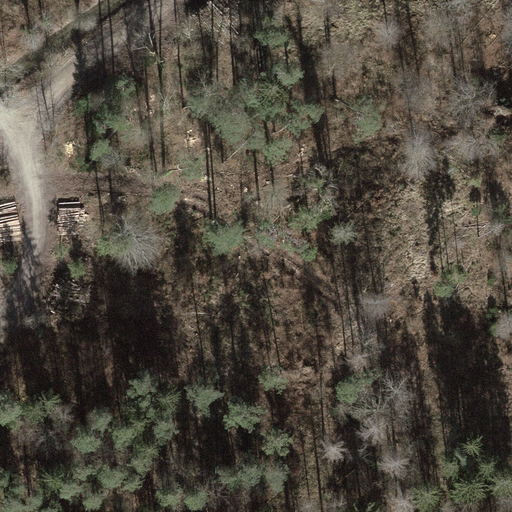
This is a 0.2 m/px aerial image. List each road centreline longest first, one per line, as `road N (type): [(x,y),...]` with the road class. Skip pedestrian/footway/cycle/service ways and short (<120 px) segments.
road 1 (track): [(0,113),(35,190),(31,256),(0,334)]
road 2 (track): [(9,126),(174,0)]
